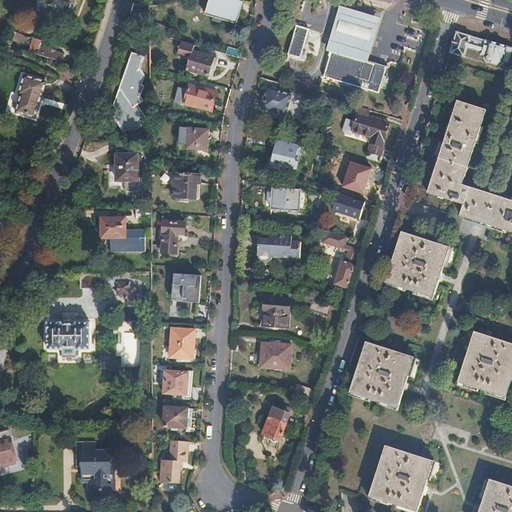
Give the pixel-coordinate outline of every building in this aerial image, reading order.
[(243,1),(239,0),(208,0),(205,12),(237,22),(243,1)] [(327,50),(331,52),(367,62),(380,18),(340,6),(327,50)] [(308,29),(296,25),(288,54),(300,57),(308,29)] [(511,47),(457,31),(450,51),(464,56),(465,54),(485,60),(485,59),(500,63),(503,63),(504,59),(508,61),(511,49),(511,47)] [(65,54),(41,47),(43,41),(35,39),(30,53),(62,62),(65,54)] [(191,56),(188,69),(208,75),(214,57),(193,50),(195,44),(185,41),(182,54),(191,56)] [(367,62),(331,52),(324,76),(379,92),(386,67),(367,62)] [(138,97),(142,86),(140,84),(143,77),(140,71),(138,71),(142,59),(133,55),(120,90),(122,93),(120,100),(116,101),(115,106),(118,110),(113,114),(125,132),(129,130),(130,132),(141,124),(138,120),(142,117),(135,106),(141,102),(138,97)] [(18,114),(37,119),(48,82),(25,75),(20,95),(23,96),(18,114)] [(217,92),(189,84),(187,90),(179,87),(175,101),(211,111),(217,92)] [(292,94),(269,87),(263,107),(286,114),(292,94)] [(487,110),(458,101),(429,192),(464,204),(460,216),(479,222),(511,232),(511,200),(463,184),(487,110)] [(370,109),(358,105),(353,120),(348,119),(345,129),(346,132),(352,134),(353,131),(372,136),(370,142),(371,142),(369,150),(382,154),(384,146),(383,146),(390,123),(368,116),(370,109)] [(209,129),(190,125),(187,145),(206,148),(209,129)] [(299,146),(278,140),(274,156),(272,156),(270,164),(272,164),(272,166),(290,171),(290,169),(293,170),(294,167),(297,168),(299,162),(295,160),(299,146)] [(132,149),(132,141),(120,141),(116,141),(116,150),(132,149)] [(140,155),(136,154),(116,155),(116,180),(124,180),(124,190),(140,190),(139,175),(137,175),(136,164),(140,165),(140,155)] [(202,174),(175,172),(174,196),(200,198),(202,174)] [(302,189),(273,187),(271,208),(300,210),(302,189)] [(336,212),(361,217),(364,202),(340,196),(336,212)] [(150,216),(150,207),(135,207),(135,216),(150,216)] [(125,218),(101,218),(101,238),(109,238),(109,250),(144,250),(144,225),(125,226),(125,218)] [(185,221),(164,220),(162,252),(177,253),(179,233),(185,233),(185,221)] [(450,248),(403,233),(387,283),(434,298),(442,275),(450,248)] [(270,239),(265,239),(259,239),(257,256),(259,256),(257,259),(262,262),(269,263),(273,259),(273,257),(300,258),(301,242),(292,242),(292,236),(270,235),(270,239)] [(349,287),(361,249),(350,246),(345,262),(344,262),(337,283),(340,283),(338,286),(345,288),(346,286),(349,287)] [(106,289),(105,272),(81,272),(81,289),(106,289)] [(175,275),(174,302),(202,303),(203,276),(175,275)] [(141,305),(141,294),(137,294),(137,292),(132,287),(131,288),(131,283),(118,283),(118,296),(123,296),(126,298),(129,301),(129,306),(141,305)] [(264,325),(287,327),(290,300),(266,298),(264,325)] [(333,305),(314,299),(310,309),(329,315),(333,305)] [(62,324),(62,322),(49,322),(49,349),(62,349),(61,355),(78,356),(78,349),(91,349),(91,322),(77,322),(77,324),(62,324)] [(196,330),(173,328),(171,356),(193,358),(196,330)] [(141,333),(123,332),(121,364),(140,365),(141,333)] [(511,382),(511,344),(477,333),(461,383),(507,398),(511,382)] [(293,344),(263,342),(261,367),(291,369),(293,344)] [(415,359),(368,343),(351,393),(398,409),(406,386),(415,359)] [(188,372),(167,371),(165,392),(186,394),(186,396),(190,396),(193,371),(188,370),(188,372)] [(301,384),(298,393),(313,398),(316,389),(301,384)] [(193,408),(167,406),(165,425),(191,427),(193,408)] [(292,414),(277,408),(267,434),(282,440),(292,414)] [(17,463),(15,456),(17,453),(16,446),(12,445),(11,440),(0,443),(0,471),(2,471),(1,467),(17,463)] [(187,441),(171,440),(170,460),(163,459),(161,481),(179,482),(181,461),(186,461),(187,441)] [(79,467),(83,467),(83,484),(99,484),(99,491),(99,493),(109,493),(109,491),(114,491),(113,478),(112,478),(112,474),(117,474),(117,461),(112,461),(112,450),(97,450),(97,442),(79,442),(79,467)] [(434,461),(387,446),(371,496),(419,511),(434,461)] [(511,511),(511,486),(492,480),(482,511),(511,511)]
